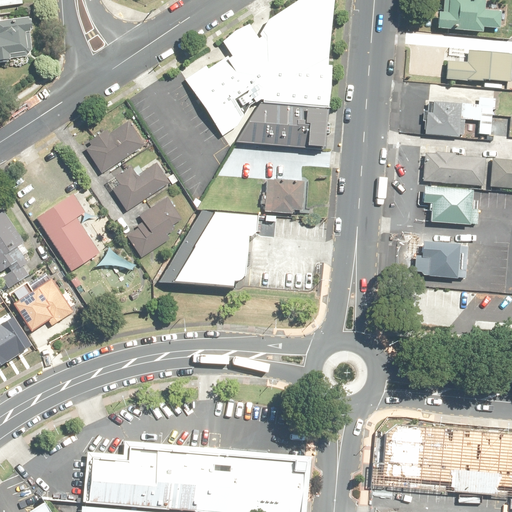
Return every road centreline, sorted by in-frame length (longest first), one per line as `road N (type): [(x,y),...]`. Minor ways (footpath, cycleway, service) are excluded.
road 1 (tertiary): [(348,335),(375,0)]
road 2 (secondary): [(0,421),(52,391),(145,359),(229,352),(309,361)]
road 3 (tertiary): [(0,143),(111,70)]
road 4 (secondary): [(379,385),(511,397)]
road 5 (tertiary): [(111,70),(217,0)]
